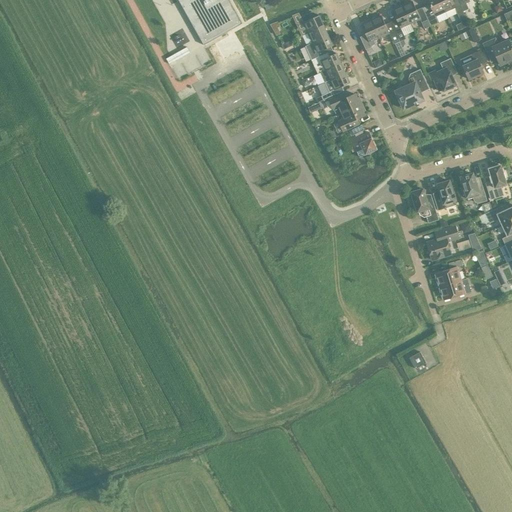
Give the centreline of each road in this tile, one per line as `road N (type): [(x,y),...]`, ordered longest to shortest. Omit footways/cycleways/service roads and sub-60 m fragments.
road 1 (residential): [(433,311),(394,188),(409,176)]
road 2 (residential): [(392,138),(336,12)]
road 3 (residential): [(511,78),(392,138)]
